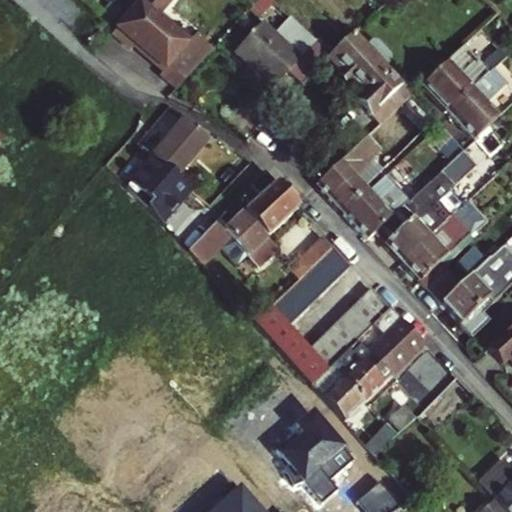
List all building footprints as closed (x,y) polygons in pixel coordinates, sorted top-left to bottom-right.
[(193,35),(186,45),(156,17),(170,0),(144,0),(114,34),(131,49),(135,44),(164,68),(160,73),(175,86),(208,48),(193,35)] [(273,34),(263,23),(233,52),(269,87),(283,72),(298,87),(315,69),(327,57),(331,55),(315,40),(290,16),(273,34)] [(410,95),(352,34),(331,55),(327,57),(362,94),(356,100),(379,124),(410,95)] [(480,67),(461,47),(420,85),(447,113),(455,105),(472,89),(491,70),(504,57),(496,49),(485,59),(487,61),(480,67)] [(491,70),(472,89),(455,105),(447,113),(473,139),(498,115),(486,103),(505,84),(491,70)] [(153,158),(177,178),(208,140),(184,121),(153,158)] [(367,162),(380,150),(367,136),(315,186),(342,214),(366,190),(364,188),(353,175),(367,162)] [(460,151),(406,203),(374,233),(401,262),(450,215),(437,202),(474,166),(460,151)] [(153,158),(152,157),(130,183),(128,186),(164,223),(192,191),(177,178),(153,158)] [(378,174),(367,162),(353,175),(364,188),(378,174)] [(251,210),(247,216),(268,241),(299,209),(265,173),(240,198),(251,210)] [(383,179),(369,192),(366,190),(342,214),(367,240),(374,233),(406,203),(383,179)] [(450,215),(401,262),(440,303),(460,284),(439,262),(484,221),(465,201),(450,215)] [(231,232),(230,233),(234,239),(263,270),(280,254),(268,241),(247,216),(231,232)] [(219,221),(216,224),(224,232),(228,230),(219,221)] [(216,224),(188,252),(202,267),(234,239),(230,233),(227,236),(224,232),(216,224)] [(332,249),(322,239),(298,261),(308,272),(312,269),(322,259),(332,249)] [(490,319),(483,311),(509,286),(511,283),(511,267),(504,274),(498,267),(509,257),(500,247),(460,284),(440,303),(472,337),(490,319)] [(322,259),(340,279),(350,268),(332,249),(322,259)] [(312,269),(329,288),(340,279),(322,259),(312,269)] [(319,298),(329,288),(312,269),(308,272),(302,279),(319,298)] [(309,308),(319,298),(302,279),(292,289),(309,308)] [(299,318),(309,308),(292,289),(282,298),(299,318)] [(379,322),(390,311),(370,290),(359,301),(379,322)] [(272,308),(289,327),(299,318),(282,298),(272,308)] [(373,327),(379,322),(359,301),(349,311),(369,332),(373,327)] [(272,308),(254,325),(264,336),(312,387),(329,370),(310,349),(289,327),(272,308)] [(359,341),(369,332),(349,311),(339,320),(359,341)] [(367,354),(390,379),(424,346),(390,311),(379,322),(373,327),(384,338),(367,354)] [(330,330),(349,351),(357,343),(359,341),(339,320),(330,330)] [(511,328),(487,351),(500,366),(507,359),(511,364),(511,328)] [(319,340),(339,361),(349,351),(330,330),(319,340)] [(334,366),(339,361),(319,340),(310,349),(329,370),(334,366)] [(334,366),(343,377),(366,403),(390,379),(367,354),(357,343),(349,351),(339,361),(334,366)] [(329,370),(312,387),(326,403),(344,424),(366,403),(343,377),(334,366),(329,370)] [(456,379),(431,406),(443,417),(468,391),(456,379)] [(331,483),(354,463),(313,415),(296,430),(304,438),(299,442),(295,437),(277,453),(290,468),(285,472),(294,489),(304,485),(322,506),(338,492),(331,483)] [(494,502),(503,511),(511,511),(511,475),(502,465),(479,487),(494,502)] [(216,511),(255,511),(232,486),(210,505),(216,511)] [(503,511),(494,502),(483,511),(503,511)]
